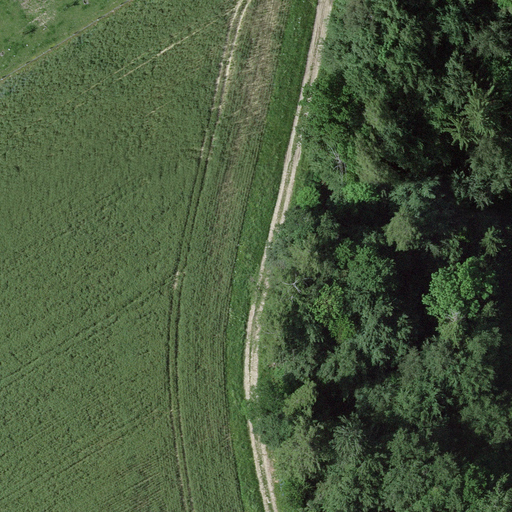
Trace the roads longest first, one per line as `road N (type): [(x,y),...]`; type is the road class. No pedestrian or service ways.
road 1 (track): [(315,0),(250,341),(269,511)]
road 2 (track): [(511,88),(499,363),(511,394)]
